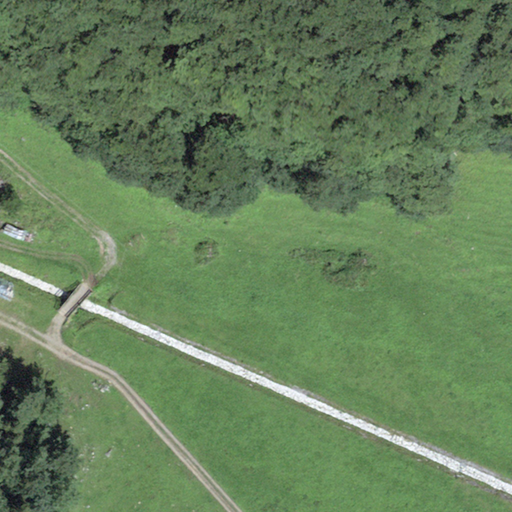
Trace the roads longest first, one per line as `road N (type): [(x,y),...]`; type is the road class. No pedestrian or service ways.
road 1 (track): [(511,455),(105,271)]
road 2 (track): [(0,319),(104,371),(235,511)]
road 3 (track): [(105,271),(115,252),(107,240),(0,155)]
